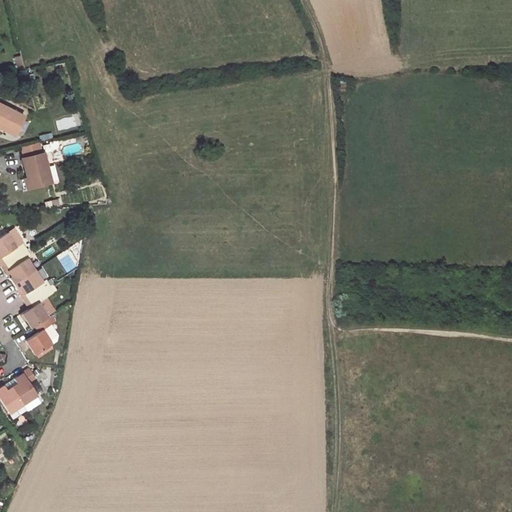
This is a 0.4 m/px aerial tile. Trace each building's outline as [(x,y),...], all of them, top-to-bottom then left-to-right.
[(24,116),(0,103),(0,126),(14,135),(24,116)] [(23,157),(27,177),(30,188),(51,183),(44,152),(41,152),(39,142),(22,146),(24,156),(23,157)] [(20,178),(22,189),(30,188),(27,177),(20,178)] [(0,232),(0,262),(25,247),(12,226),(0,232)] [(0,263),(4,269),(6,268),(11,274),(8,276),(12,281),(34,267),(26,255),(29,253),(25,247),(0,262),(0,263)] [(18,285),(22,292),(19,293),(24,300),(49,283),(45,277),(42,279),(34,267),(12,281),(15,286),(18,285)] [(46,315),(37,300),(53,290),(49,283),(24,300),(27,305),(20,310),(30,325),(33,323),(46,315)] [(49,343),(55,339),(57,333),(49,322),(53,319),(48,313),(46,315),(33,323),(37,330),(24,338),(34,353),(35,352),(49,343)] [(35,352),(37,354),(51,345),(49,343),(35,352)] [(22,370),(27,378),(34,374),(28,365),(22,369),(22,370)] [(27,378),(22,370),(7,379),(10,384),(26,407),(26,408),(40,399),(36,392),(27,378)] [(4,382),(0,384),(0,397),(8,410),(12,416),(26,407),(10,384),(7,386),(4,382)]
